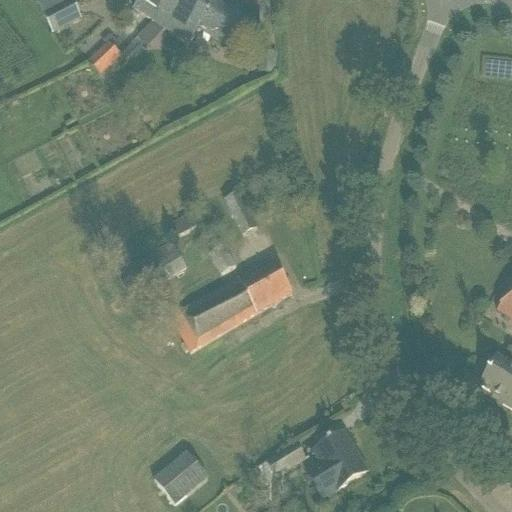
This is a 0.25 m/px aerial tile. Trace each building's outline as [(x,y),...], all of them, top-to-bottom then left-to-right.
[(140,0),(134,9),(156,24),(173,0),(140,0)] [(248,24),(212,0),(173,0),(156,24),(191,47),(201,32),(230,51),(248,24)] [(54,35),(79,22),(69,2),(44,15),(54,35)] [(105,84),(126,63),(120,57),(108,46),(88,66),(105,84)] [(260,58),(256,79),(271,81),(275,60),(260,58)] [(224,204),(242,239),(257,231),(238,196),(224,204)] [(189,216),(166,228),(174,242),(197,230),(189,216)] [(132,303),(186,272),(170,245),(116,275),(132,303)] [(235,270),(224,248),(209,256),(220,278),(235,270)] [(190,352),(274,306),(291,296),(274,264),(172,319),(190,352)] [(511,290),(497,314),(499,316),(502,311),(511,316),(511,290)] [(511,370),(497,361),(480,388),(504,403),(502,406),(511,412),(511,370)] [(343,438),(317,454),(323,464),(307,473),(324,501),(366,476),(343,438)] [(274,481),(306,462),(297,448),(266,467),(274,481)] [(186,457),(154,485),(174,509),(207,482),(186,457)]
